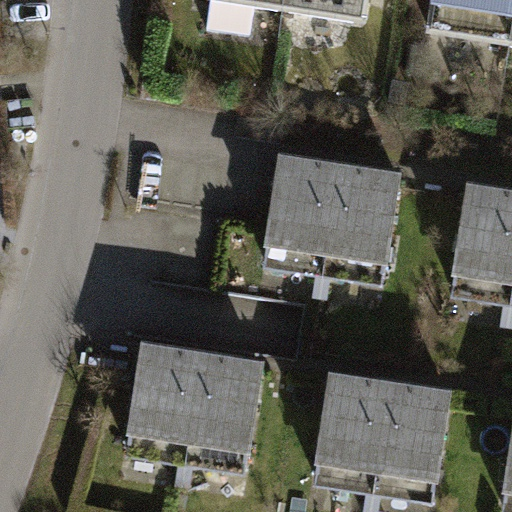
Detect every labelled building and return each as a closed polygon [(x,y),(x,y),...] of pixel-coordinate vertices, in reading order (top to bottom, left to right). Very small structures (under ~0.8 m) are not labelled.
[(283,14),(284,0),(201,0),(202,3),(283,14)] [(364,24),(367,0),(284,0),(283,14),(364,24)] [(511,7),(511,0),(430,0),(425,37),(506,49),(511,7)] [(315,286),(333,179),(270,168),(252,275),(315,286)] [(377,297),(396,190),(333,179),(315,286),(377,297)] [(511,284),(511,214),(461,207),(448,303),(508,311),(511,284)] [(181,217),(175,280),(220,284),(226,222),(181,217)] [(183,471),(195,377),(134,369),(121,463),(183,471)] [(244,479),(257,385),(195,377),(183,471),(244,479)] [(367,504),(382,405),(324,396),(309,495),(367,504)] [(422,511),(425,511),(440,413),(382,405),(367,504),(422,511)] [(511,511),(511,419),(511,420),(497,511),(511,511)]
